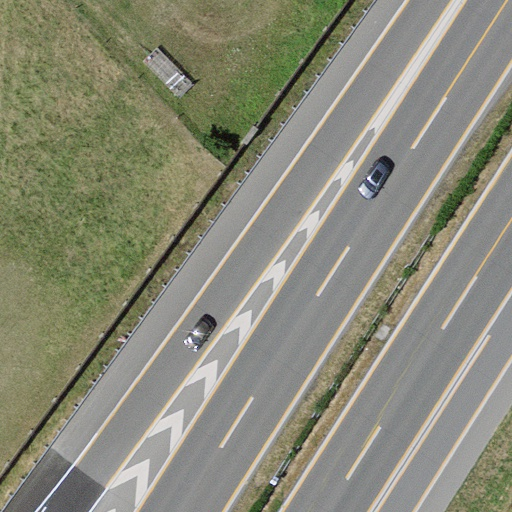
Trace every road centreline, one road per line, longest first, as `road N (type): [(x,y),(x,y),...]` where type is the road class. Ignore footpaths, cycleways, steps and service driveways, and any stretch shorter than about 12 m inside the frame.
road 1 (motorway): [(510,0),(91,511)]
road 2 (motorway): [(510,0),(181,511)]
road 3 (motorway): [(327,511),(454,312)]
road 4 (motorway): [(351,511),(454,312)]
